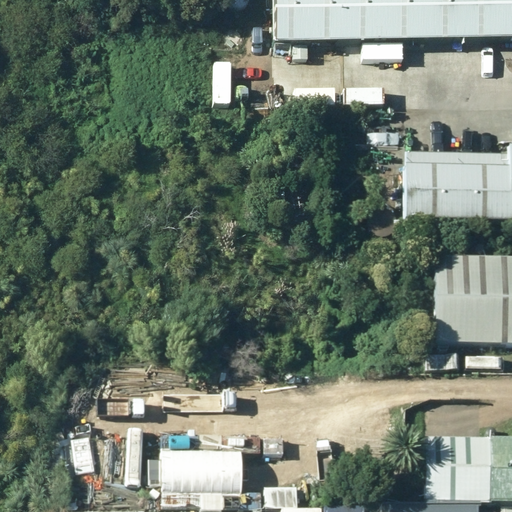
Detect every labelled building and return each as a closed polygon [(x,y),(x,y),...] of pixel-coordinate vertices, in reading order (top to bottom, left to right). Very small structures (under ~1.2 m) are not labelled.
[(511,0),(274,0),(274,35),(511,32),(511,0)] [(405,215),(511,212),(511,143),(511,144),(511,148),(404,150),(405,215)] [(433,340),(511,341),(511,253),(435,253),(433,340)] [(425,501),(511,500),(511,438),(425,439),(425,501)] [(239,455),(156,456),(156,501),(240,500),(239,455)] [(264,490),(264,508),(281,508),(297,509),(297,491),(264,490)]
